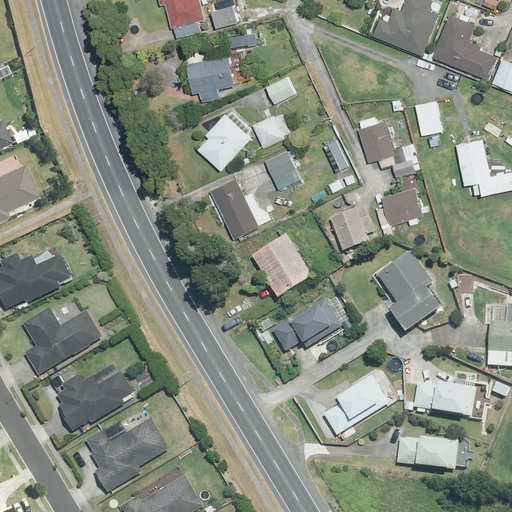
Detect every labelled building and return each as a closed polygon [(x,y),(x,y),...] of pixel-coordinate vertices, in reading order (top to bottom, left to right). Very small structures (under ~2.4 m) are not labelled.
[(160,0),(162,5),(166,4),(172,27),(175,26),(177,35),(201,29),(199,22),(206,21),(201,0),(160,0)] [(381,17),(374,35),(423,54),(440,11),(430,7),(433,0),(406,0),(403,9),(395,6),(390,21),(381,17)] [(235,6),(212,11),(216,30),(240,25),(235,6)] [(477,26),(448,15),(432,56),(489,79),(498,56),(480,49),(482,45),(471,41),(477,26)] [(248,34),(227,37),(229,48),(250,45),(248,34)] [(233,55),(187,62),(191,92),(202,91),(203,100),(219,98),(217,89),(237,85),(233,55)] [(511,60),(503,57),(493,81),(511,89),(511,60)] [(286,73),(265,83),(276,104),(296,93),(286,73)] [(475,93),(479,83),(461,75),(457,85),(475,93)] [(511,100),(511,92),(490,84),(484,98),(509,108),(511,100)] [(437,98),(406,104),(412,135),(443,129),(437,98)] [(274,113),(254,123),(264,143),(285,133),(284,132),(289,129),(280,111),(274,114),(274,113)] [(197,151),(219,171),(250,138),(224,115),(205,136),(208,139),(197,151)] [(388,121),(360,129),(370,163),(381,160),(384,169),(393,166),(398,180),(422,173),(413,140),(401,144),(399,139),(394,140),(388,121)] [(0,149),(9,146),(0,123),(0,149)] [(24,128),(11,134),(14,143),(28,137),(24,128)] [(440,135),(425,138),(427,146),(442,143),(440,135)] [(335,138),(323,145),(338,172),(349,165),(335,138)] [(486,139),(457,145),(465,184),(474,182),(477,195),(511,187),(511,172),(493,176),(486,139)] [(289,149),(265,160),(280,190),(304,179),(289,149)] [(0,213),(35,197),(20,166),(0,175),(0,213)] [(353,174),(342,180),(340,177),(327,184),(329,186),(332,194),(356,181),(353,174)] [(239,177),(212,188),(234,239),(273,219),(267,209),(260,206),(254,192),(247,195),(239,177)] [(416,187),(383,196),(392,225),(424,216),(416,187)] [(359,207),(331,218),(344,251),(372,240),(359,207)] [(289,234),(254,257),(280,297),(315,274),(289,234)] [(412,250),(378,273),(398,302),(390,307),(408,333),(444,308),(426,283),(433,279),(412,250)] [(19,253),(0,260),(0,273),(2,279),(0,279),(0,284),(9,307),(72,280),(62,255),(39,264),(34,254),(22,259),(19,253)] [(344,324),(325,294),(273,327),(287,350),(304,339),(308,346),(344,324)] [(511,301),(506,302),(490,302),(491,348),(511,347),(511,301)] [(52,308),(24,324),(37,346),(22,355),(35,377),(104,336),(88,309),(62,325),(52,308)] [(130,368),(107,381),(101,370),(58,393),(63,402),(59,404),(74,431),(127,403),(124,398),(141,388),(130,368)] [(392,400),(373,371),(335,394),(338,400),(322,409),(337,434),(392,400)] [(478,385),(418,378),(415,405),(436,407),(435,411),(474,416),(478,385)] [(506,398),(510,388),(495,383),(492,393),(506,398)] [(147,468),(143,461),(169,446),(152,417),(113,440),(106,427),(85,439),(100,465),(96,468),(108,490),(147,468)] [(421,435),(400,433),(397,460),(397,463),(418,465),(455,469),(459,435),(422,431),(421,435)] [(190,511),(203,505),(188,476),(145,500),(142,496),(122,506),(125,511),(190,511)]
